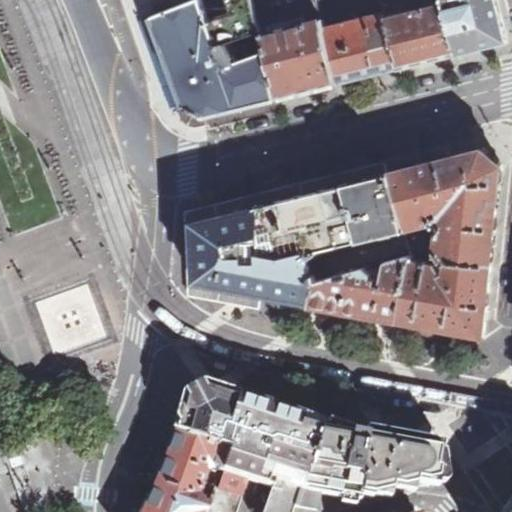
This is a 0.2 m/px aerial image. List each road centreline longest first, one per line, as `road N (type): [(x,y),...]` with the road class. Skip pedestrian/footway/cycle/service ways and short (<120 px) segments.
road 1 (unclassified): [(511,86),(161,171)]
road 2 (residential): [(105,511),(111,457),(150,324),(161,171)]
road 3 (residential): [(465,511),(493,437),(511,325)]
road 4 (unclassified): [(161,171),(127,116),(77,0)]
